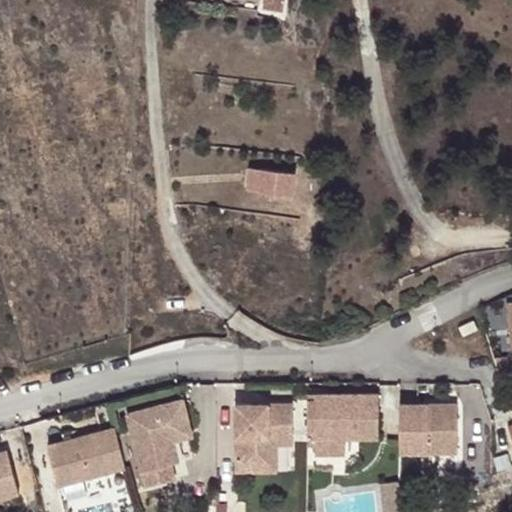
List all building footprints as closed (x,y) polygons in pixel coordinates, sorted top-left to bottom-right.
[(262,0),(262,9),(283,12),(284,0),(262,0)] [(249,165),(246,190),(295,194),(297,169),(249,165)] [(463,338),(478,330),(473,321),(458,328),(463,338)] [(310,396),(310,435),(379,435),(379,390),(316,390),(316,396),(310,396)] [(191,423),(184,393),(128,407),(147,480),(176,472),(172,457),(165,429),(191,423)] [(234,466),(268,466),(268,433),(290,433),(290,399),(234,399),(234,466)] [(402,400),(402,449),(460,449),(460,400),(402,400)] [(116,421),(49,439),(59,479),(127,461),(116,421)] [(193,429),(191,423),(165,429),(172,457),(180,455),(174,434),(193,429)] [(274,439),(290,439),(290,433),(268,433),(268,466),(274,466),(274,439)] [(0,493),(21,488),(10,444),(0,446),(0,493)]
